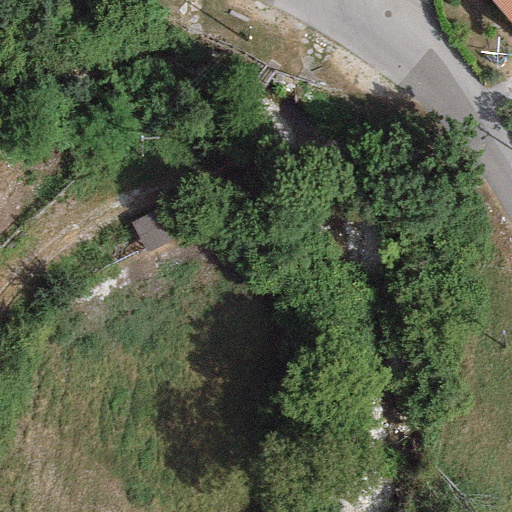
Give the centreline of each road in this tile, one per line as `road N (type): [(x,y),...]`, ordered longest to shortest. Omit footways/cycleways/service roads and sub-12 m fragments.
road 1 (track): [(0,308),(41,247),(126,202),(233,168),(364,143),(494,147)]
road 2 (unclassified): [(318,0),(365,19),(485,132),(511,178)]
